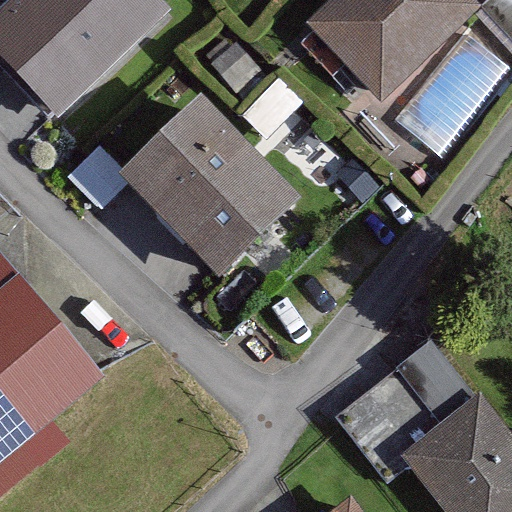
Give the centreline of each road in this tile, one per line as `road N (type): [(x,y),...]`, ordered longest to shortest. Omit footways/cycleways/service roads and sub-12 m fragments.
road 1 (residential): [(281,422),(0,154)]
road 2 (residential): [(511,127),(281,422)]
